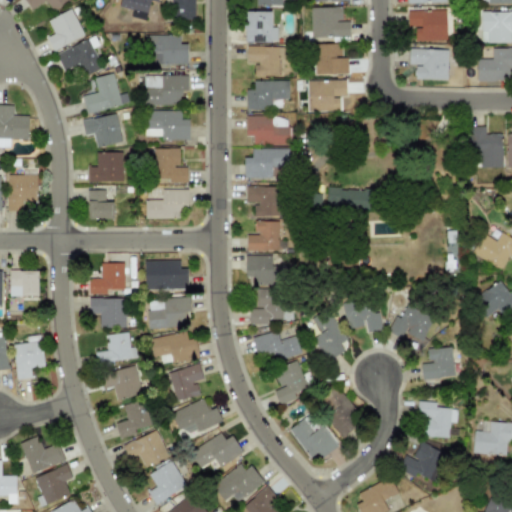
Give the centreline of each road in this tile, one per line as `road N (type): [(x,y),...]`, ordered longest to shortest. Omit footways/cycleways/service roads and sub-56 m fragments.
road 1 (residential): [(327,511),(255,418),(227,353),(218,292),(216,0)]
road 2 (residential): [(125,511),(94,454),(65,347),(57,111),(31,56),(0,39)]
road 3 (residential): [(377,0),(380,99),(511,99)]
road 4 (residential): [(0,241),(217,240)]
road 5 (residential): [(317,497),(378,442),(388,401),(377,373)]
